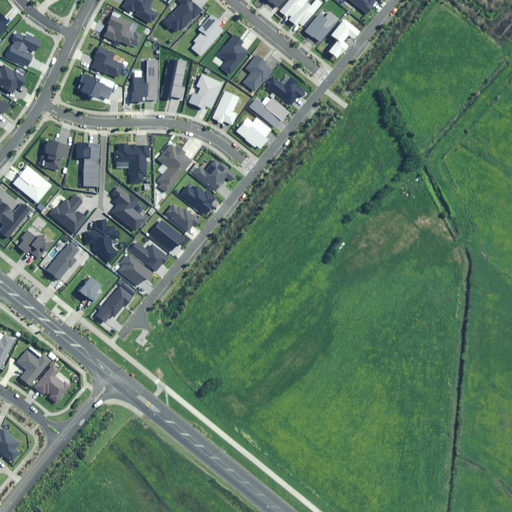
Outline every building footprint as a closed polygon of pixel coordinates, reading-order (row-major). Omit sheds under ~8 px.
[(288,0),(280,11),(286,16),(288,14),(291,16),(288,20),(296,26),(298,23),(302,26),(321,3),(317,0),(315,0),(310,6),(306,2),(308,0),(288,0)] [(318,13),(304,31),(312,37),(312,36),(319,42),(338,18),(329,11),(324,17),(318,13)] [(336,40),(327,51),(335,58),(339,53),(339,54),(346,45),(341,41),(347,34),(351,38),(357,31),(343,19),(330,35),(336,40)] [(256,55),(245,68),(250,72),(242,82),(254,91),(261,83),(262,84),(273,70),(264,64),(266,62),(256,55)] [(132,77),(131,102),(141,102),(141,96),(145,96),(145,100),(156,100),(157,60),(145,59),(145,82),(142,82),(142,77),(132,77)] [(283,84),(272,76),(265,85),(290,104),(296,97),(298,98),(305,90),(296,83),(297,82),(290,76),(283,84)] [(224,91),(212,118),(216,120),(216,121),(221,124),(223,121),(231,124),(236,113),(232,112),(239,97),(224,91)] [(255,98),(248,107),(273,127),(279,120),(281,121),(288,112),(271,98),(265,106),(255,98)] [(243,122),(236,131),(245,139),(254,147),(255,145),(259,149),(267,139),(264,137),(270,129),(256,118),(248,127),(243,122)] [(114,151),(115,162),(127,162),(127,174),(129,174),(129,183),(142,182),(142,177),(145,176),(145,158),(148,158),(148,145),(136,145),(136,146),(135,146),(135,144),(129,144),(129,146),(127,146),(127,143),(117,143),(118,151),(114,151)] [(26,166),(12,183),(36,203),(50,185),(26,166)] [(187,185),(179,195),(204,215),(210,206),(209,205),(215,198),(205,190),(204,191),(196,185),(192,189),(187,185)] [(88,277),(77,291),(88,300),(89,299),(93,302),(101,292),(96,289),(99,286),(88,277)] [(0,366),(14,340),(2,335),(0,338),(0,366)] [(25,350),(15,363),(25,371),(18,378),(28,386),(49,360),(41,354),(37,360),(25,350)] [(51,364),(31,388),(41,396),(44,393),(46,395),(47,393),(50,395),(47,398),(55,404),(69,387),(63,381),(62,383),(54,376),(59,370),(51,364)] [(0,453),(11,462),(18,453),(14,449),(19,443),(1,429),(0,430),(0,453)]
